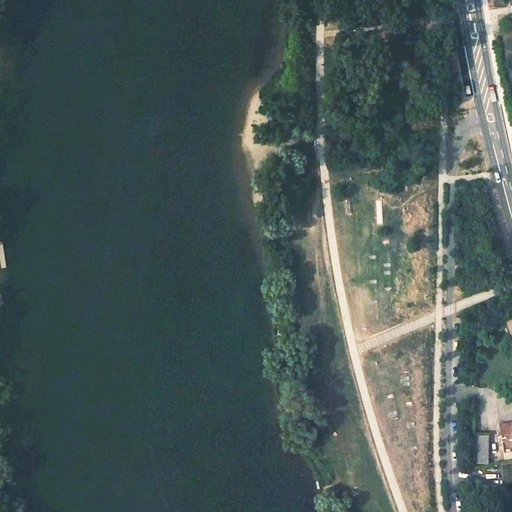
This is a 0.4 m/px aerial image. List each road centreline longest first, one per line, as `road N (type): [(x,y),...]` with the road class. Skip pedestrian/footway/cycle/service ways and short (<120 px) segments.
road 1 (residential): [(491,118),(455,141),(446,422),(452,511)]
road 2 (primary): [(460,0),(479,108),(491,118)]
